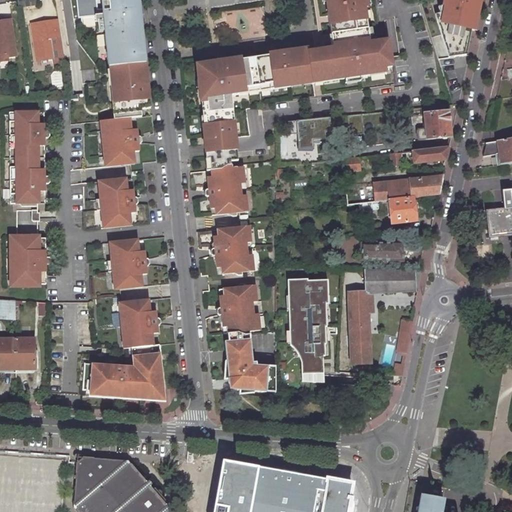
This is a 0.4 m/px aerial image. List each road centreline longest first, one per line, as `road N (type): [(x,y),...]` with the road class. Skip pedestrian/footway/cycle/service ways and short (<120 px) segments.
road 1 (residential): [(154,0),(199,435)]
road 2 (tertiary): [(498,0),(441,249),(443,299)]
road 3 (residential): [(199,435),(0,421)]
road 4 (residential): [(368,448),(199,435)]
